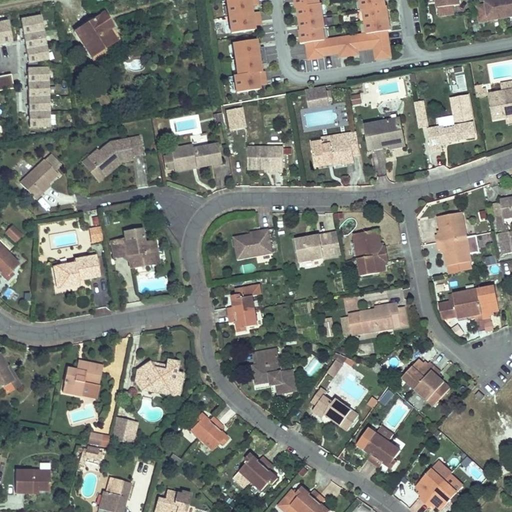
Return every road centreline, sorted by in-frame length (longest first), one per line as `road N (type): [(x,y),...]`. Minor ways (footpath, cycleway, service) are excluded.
road 1 (residential): [(201,306),(215,368),(231,394),(398,511)]
road 2 (residential): [(0,319),(28,334),(201,306)]
road 3 (residential): [(406,194),(432,324),(456,348),(493,357)]
road 4 (residential): [(213,210),(226,201),(406,194)]
road 5 (residential): [(213,210),(156,190),(84,203)]
road 6 (residential): [(287,80),(414,58)]
